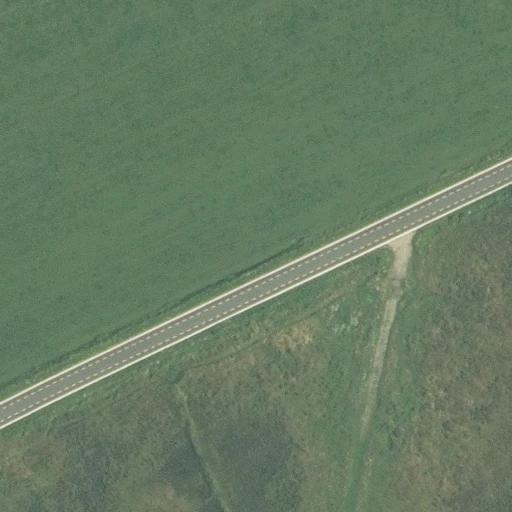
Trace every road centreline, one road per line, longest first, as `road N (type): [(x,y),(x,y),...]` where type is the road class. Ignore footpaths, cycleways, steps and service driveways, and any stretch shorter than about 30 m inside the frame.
road 1 (unclassified): [(0,416),(511,171)]
road 2 (track): [(350,511),(404,223)]
